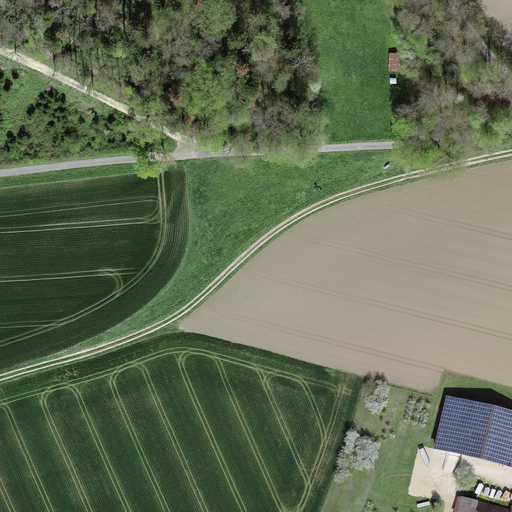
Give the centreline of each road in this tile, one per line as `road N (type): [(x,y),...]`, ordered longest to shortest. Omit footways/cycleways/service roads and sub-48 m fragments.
road 1 (track): [(0,380),(161,327),(310,212),(379,185),(511,152)]
road 2 (track): [(0,173),(413,144),(511,125)]
road 3 (track): [(207,154),(0,51)]
